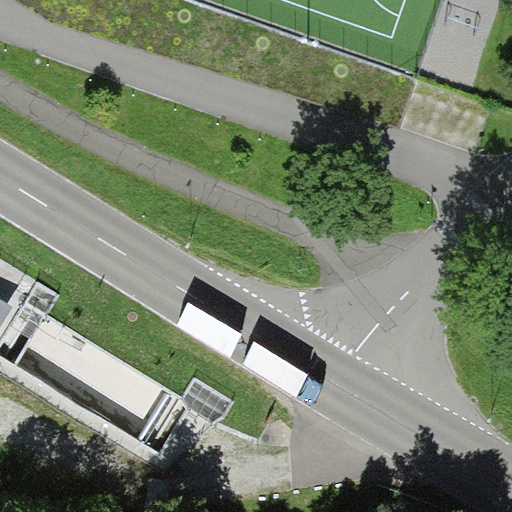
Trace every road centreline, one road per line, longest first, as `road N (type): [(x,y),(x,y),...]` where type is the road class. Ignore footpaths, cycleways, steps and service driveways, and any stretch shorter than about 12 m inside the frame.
road 1 (track): [(403,295),(324,237),(150,170),(0,82)]
road 2 (primary): [(0,178),(334,382)]
road 3 (residential): [(511,192),(403,295),(334,382)]
road 4 (primary): [(334,382),(511,483)]
